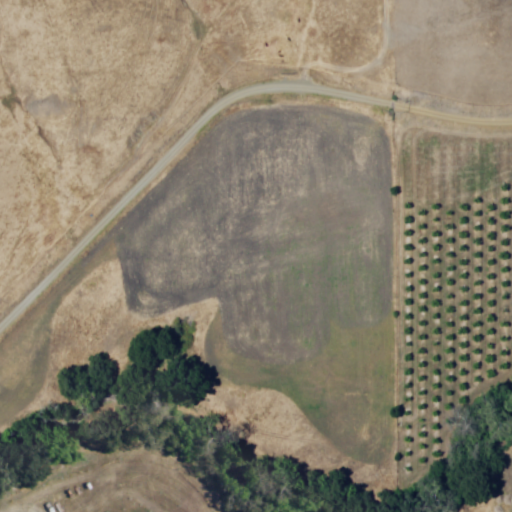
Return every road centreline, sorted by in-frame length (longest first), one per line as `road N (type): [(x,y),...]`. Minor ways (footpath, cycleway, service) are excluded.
road 1 (residential): [(404,108),(307,86),(227,96),(0,332)]
road 2 (track): [(307,86),(365,72),(386,52),(387,0)]
